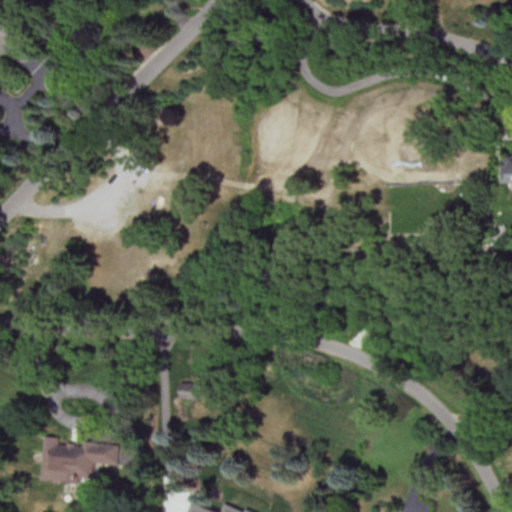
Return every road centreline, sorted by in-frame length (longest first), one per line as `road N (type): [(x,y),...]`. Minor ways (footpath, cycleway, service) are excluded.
road 1 (residential): [(506,511),(459,434),(411,387),(351,356),(278,338),(0,321)]
road 2 (residential): [(220,0),(0,219)]
road 3 (residential): [(511,63),(411,34),(325,21),(306,0)]
